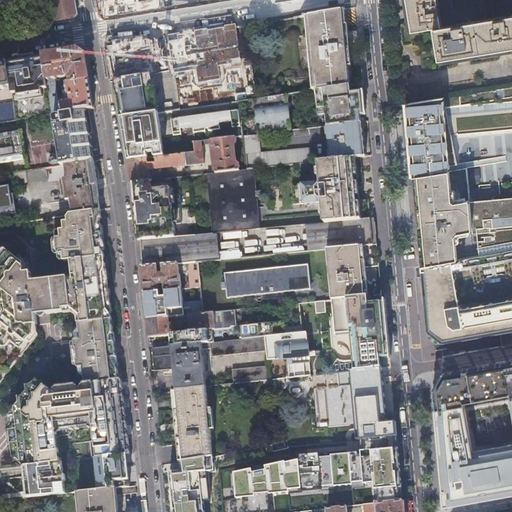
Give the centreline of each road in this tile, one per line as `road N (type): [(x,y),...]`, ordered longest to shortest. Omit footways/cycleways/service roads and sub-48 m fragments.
road 1 (residential): [(419,511),(370,0)]
road 2 (residential): [(91,31),(152,511)]
road 3 (residential): [(270,0),(91,31)]
